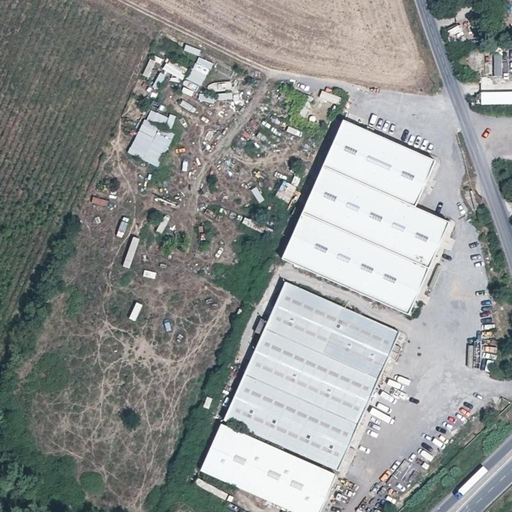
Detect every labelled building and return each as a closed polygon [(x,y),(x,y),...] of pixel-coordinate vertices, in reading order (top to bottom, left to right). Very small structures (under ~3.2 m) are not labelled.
[(447,28),(450,44),(464,41),(460,25),(447,28)] [(204,85),(214,57),(198,51),(187,80),(204,85)] [(493,76),(501,76),(502,52),(493,52),(493,76)] [(152,54),(142,74),(149,77),(159,57),(152,54)] [(163,69),(182,78),(186,70),(166,62),(163,69)] [(321,90),(318,98),(339,103),(341,96),(321,90)] [(217,100),(232,98),(231,91),(216,93),(217,100)] [(199,93),(198,100),(214,103),(215,96),(199,93)] [(148,107),(128,153),(160,166),(174,132),(170,131),(176,118),(148,107)] [(283,258),(410,315),(451,223),(416,208),(437,162),(346,121),(283,258)] [(109,148),(114,151),(121,137),(115,134),(109,148)] [(289,203),(297,187),(283,180),(275,196),(289,203)] [(251,189),(260,203),(265,199),(256,186),(251,189)] [(91,202),(106,204),(107,198),(92,196),(91,202)] [(137,246),(148,217),(141,214),(130,244),(137,246)] [(162,214),(156,230),(163,233),(169,217),(162,214)] [(132,288),(135,276),(129,275),(126,287),(132,288)] [(401,333),(286,282),(277,304),(268,322),(261,319),(255,332),(263,335),(225,421),(339,472),(344,460),(350,447),(390,357),(396,345),(401,333)] [(135,301),(129,318),(136,320),(142,304),(135,301)] [(396,360),(401,347),(396,345),(390,357),(396,360)] [(321,511),(337,476),(223,425),(222,425),(202,470),(294,511),(321,511)] [(351,463),(357,450),(350,447),(344,460),(351,463)] [(180,481),(192,486),(200,468),(189,463),(180,481)]
